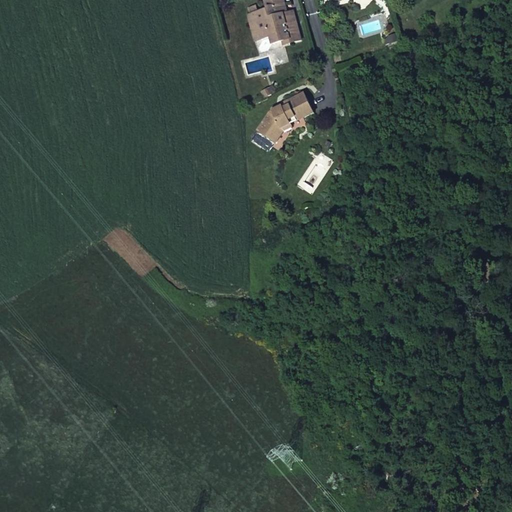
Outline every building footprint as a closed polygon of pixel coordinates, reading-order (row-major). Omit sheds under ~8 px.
[(291,10),(286,11),(277,14),(275,6),(283,3),(282,0),(264,0),(267,9),(249,14),(252,23),(256,22),(261,37),(270,34),(273,42),(283,39),(289,37),(291,42),(300,39),(291,10)] [(277,14),(286,11),(283,3),(275,6),(277,14)] [(256,22),(252,23),(256,39),(261,37),(256,22)] [(269,89),(272,96),(278,92),(275,86),(269,89)] [(274,111),(271,113),(259,131),(272,140),(276,134),(278,135),(283,129),(292,124),(290,120),(296,118),(298,121),(314,113),(305,94),(289,102),(291,106),(285,109),(283,107),(274,111)] [(273,109),(274,111),(283,107),(285,109),(291,106),(289,102),(273,109)] [(293,127),(292,124),(283,129),(278,135),(276,134),(272,140),(277,143),(285,131),(293,127)]
